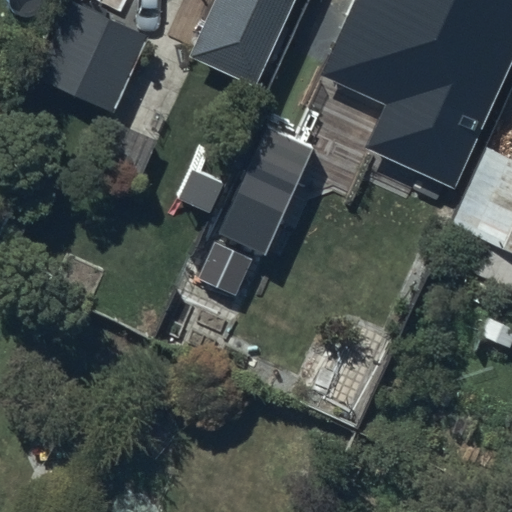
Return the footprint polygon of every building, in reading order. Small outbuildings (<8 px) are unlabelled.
[(62,0),(32,63),(110,101),(147,25),(95,0),(62,0)] [(287,0),(207,0),(188,44),(255,73),(287,0)] [(511,37),(511,0),(411,0),(399,26),(497,71),(511,37)] [(393,62),(310,26),(277,102),(359,138),(393,62)] [(511,148),(485,138),(452,216),(467,222),(452,257),(511,282),(511,148)]
